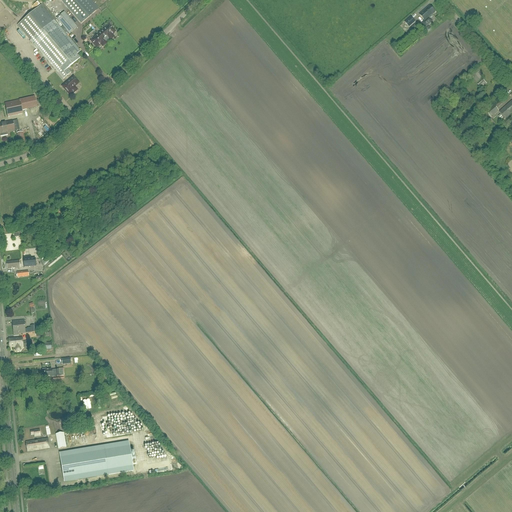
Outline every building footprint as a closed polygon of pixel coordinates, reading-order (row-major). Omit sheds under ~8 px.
[(96,12),(85,0),(59,0),(81,25),(96,12)] [(17,26),(63,80),(71,73),(67,69),(80,59),(76,55),(80,52),(41,6),(17,26)] [(435,12),(430,6),(420,15),(425,21),(422,24),(425,28),(432,22),(429,19),(432,17),(431,16),(435,12)] [(56,19),(69,34),(77,28),(64,12),(56,19)] [(408,28),(415,22),(411,17),(404,23),(408,28)] [(112,36),(112,35),(115,32),(110,27),(108,27),(91,41),(97,48),(101,44),(101,45),(102,46),(103,46),(104,46),(105,45),(105,44),(105,43),(105,42),(108,39),(109,39),(109,40),(110,40),(111,40),(112,39),(112,38),(113,37),(112,36)] [(62,87),(70,96),(73,94),(74,94),(76,92),(76,91),(77,91),(74,87),(79,83),(73,77),(62,87)] [(486,85),(483,81),(477,86),(481,90),(486,85)] [(22,113),(22,111),(36,108),(34,98),(5,104),(8,117),(23,114),(22,113)] [(511,115),(511,114),(511,102),(507,107),(499,113),(501,115),(499,117),(502,121),(505,119),(505,120),(510,115),(511,115)] [(491,118),(499,112),(494,106),(486,113),(491,118)] [(495,125),(491,119),(490,120),(489,119),(486,121),(492,128),(495,125)] [(0,135),(0,137),(8,135),(7,134),(14,132),(12,121),(5,123),(0,124),(0,135)] [(24,268),(36,267),(35,259),(31,260),(31,257),(23,258),(24,268)] [(7,270),(20,269),(19,261),(6,262),(7,270)] [(18,334),(25,333),(24,321),(12,322),(14,337),(18,337),(18,334)] [(8,339),(9,344),(9,348),(15,348),(15,351),(16,352),(19,352),(20,351),(19,348),(22,348),(31,347),(31,342),(22,342),(21,338),(8,339)] [(44,370),(42,370),(42,374),(43,374),(44,378),(45,378),(52,377),(52,376),(56,376),(56,377),(59,376),(58,370),(55,371),(55,372),(51,373),(51,371),(51,370),(46,371),(46,370),(44,370)] [(90,426),(92,438),(87,438),(87,441),(95,440),(95,437),(92,438),(92,435),(97,434),(97,432),(99,432),(99,428),(94,429),(93,425),(90,426)] [(58,450),(66,448),(63,433),(56,435),(58,450)] [(48,439),(26,443),(27,452),(49,448),(48,439)] [(104,451),(59,458),(63,478),(107,471),(133,467),(129,447),(104,451)]
